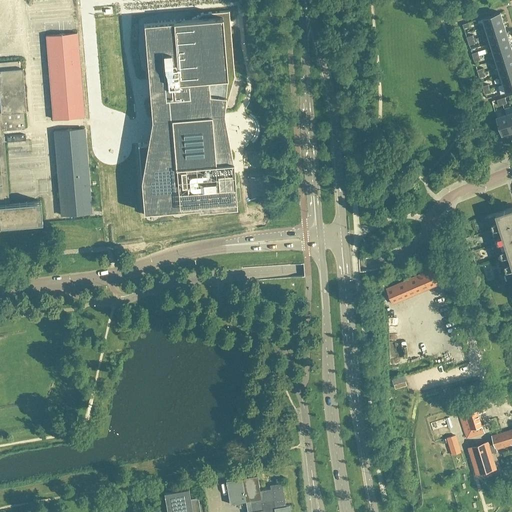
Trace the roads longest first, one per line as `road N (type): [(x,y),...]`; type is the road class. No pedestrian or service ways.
road 1 (tertiary): [(320,239),(194,250),(0,293)]
road 2 (secondary): [(373,511),(343,237)]
road 3 (secondary): [(320,239),(346,511)]
road 4 (secondary): [(343,237),(333,123),(307,0)]
road 5 (secondary): [(302,0),(320,239)]
road 6 (residential): [(495,413),(450,267),(448,198)]
